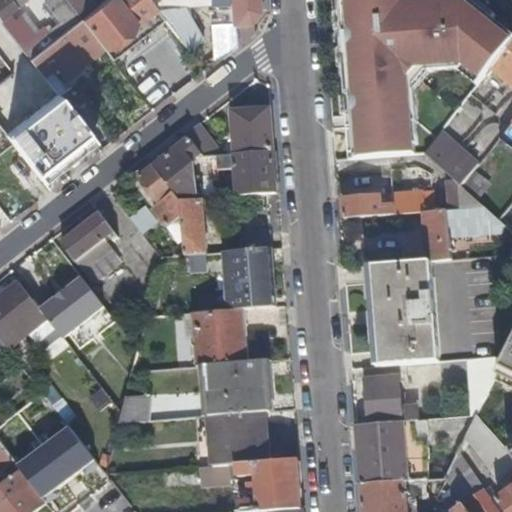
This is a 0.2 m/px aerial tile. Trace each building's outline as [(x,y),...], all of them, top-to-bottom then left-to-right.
[(0,0),(0,20),(0,21),(26,2),(24,0),(0,0)] [(48,33),(54,41),(82,19),(66,0),(45,0),(62,21),(48,33)] [(91,0),(66,0),(82,19),(97,7),(91,0)] [(104,49),(155,9),(148,0),(106,0),(97,7),(82,19),(104,49)] [(148,0),(155,9),(189,6),(200,5),(200,7),(203,7),(203,3),(206,0),(148,0)] [(211,23),(214,62),(234,47),(233,23),(249,23),(259,10),(258,0),(210,0),(211,6),(219,5),(219,17),(217,18),(217,19),(213,19),(213,23),(211,23)] [(354,128),(357,160),(409,155),(413,155),(416,155),(415,143),(412,143),(411,124),(418,123),(415,87),(411,88),(410,82),(422,69),(427,68),(428,73),(463,69),(467,65),(485,79),(487,77),(511,44),(511,33),(494,19),(497,15),(478,0),(439,0),(438,1),(405,5),(405,0),(338,0),(344,65),(339,66),(340,77),(345,76),(349,128),(354,128)] [(190,17),(189,6),(155,9),(187,50),(203,41),(190,17)] [(65,79),(104,49),(82,19),(54,41),(30,59),(44,76),(55,67),(65,79)] [(511,44),(487,77),(511,96),(511,44)] [(467,65),(463,69),(481,84),(485,79),(467,65)] [(411,88),(415,87),(428,73),(427,68),(422,69),(410,82),(411,88)] [(0,127),(6,135),(40,108),(13,72),(12,73),(0,82),(0,127)] [(70,87),(59,96),(76,118),(87,109),(70,87)] [(58,94),(40,108),(6,135),(23,157),(39,176),(90,136),(76,118),(59,96),(58,94)] [(460,138),(480,109),(465,98),(445,127),(460,138)] [(231,113),(234,156),(276,152),(273,110),(231,113)] [(511,124),(499,140),(511,150),(511,124)] [(211,141),(199,125),(186,135),(202,157),(204,159),(222,157),(211,141)] [(481,162),(444,131),(426,154),(452,177),(462,186),(474,171),(481,162)] [(185,171),(202,157),(186,135),(151,162),(183,203),(200,201),(185,171)] [(238,169),(240,198),(269,195),(279,194),(276,152),(234,156),(224,157),(225,170),(238,169)] [(452,178),(452,177),(426,154),(416,155),(413,155),(409,155),(410,169),(421,169),(422,176),(441,175),(442,179),(452,178)] [(28,188),(40,178),(39,176),(23,157),(11,167),(28,188)] [(170,228),(184,217),(183,203),(151,162),(137,173),(162,204),(155,209),(170,228)] [(490,184),(474,171),(462,186),(478,200),(490,184)] [(452,178),(455,209),(485,207),(478,200),(462,186),(452,177),(452,178)] [(344,199),(346,218),(426,211),(434,211),(434,205),(437,205),(435,191),(399,194),(383,196),(382,190),(356,192),(356,198),(344,199)] [(239,206),(239,198),(227,199),(227,208),(239,206)] [(209,255),(204,201),(200,201),(183,203),(184,217),(187,257),(209,255)] [(499,232),(504,224),(499,219),(485,207),(455,209),(434,211),(426,211),(430,262),(434,262),(439,262),(454,260),(452,235),(499,232)] [(145,208),(131,219),(143,234),(157,222),(145,208)] [(62,244),(95,285),(124,262),(106,240),(116,232),(98,209),(80,223),(84,229),(62,244)] [(230,244),(230,253),(274,249),(272,232),(242,234),(242,242),(230,244)] [(375,250),(376,266),(406,264),(404,248),(375,250)] [(274,255),(274,249),(230,253),(224,253),(230,312),(245,311),(279,308),(274,255)] [(443,362),(434,262),(430,262),(406,264),(376,266),(384,367),(443,362)] [(64,343),(106,311),(76,273),(36,304),(45,316),(48,320),(64,343)] [(0,339),(9,351),(48,320),(45,316),(36,304),(19,283),(0,297),(0,339)] [(249,363),(245,311),(230,312),(195,315),(199,367),(207,366),(249,363)] [(511,449),(509,452),(511,456),(511,347),(508,356),(499,375),(511,381),(511,449)] [(469,359),(473,415),(479,415),(499,375),(508,356),(469,359)] [(271,412),(267,361),(249,363),(207,366),(211,417),(264,412),(269,412),(271,412)] [(366,378),(369,424),(410,420),(418,420),(417,405),(402,406),(400,376),(366,378)] [(152,397),(126,398),(122,414),(121,419),(119,425),(151,422),(152,397)] [(34,428),(23,437),(38,457),(69,434),(50,409),(30,423),(34,428)] [(268,463),(264,412),(211,417),(215,467),(268,463)] [(272,463),(269,412),(264,412),(268,463),(272,463)] [(511,484),(505,475),(511,470),(511,456),(509,452),(479,416),(467,439),(507,493),(511,490),(511,484)] [(412,442),(410,420),(369,424),(358,425),(362,485),(432,480),(430,458),(427,458),(426,441),(412,442)] [(21,442),(7,423),(0,428),(0,441),(8,452),(21,442)] [(36,511),(48,503),(8,452),(0,441),(0,474),(4,481),(0,483),(0,490),(0,491),(0,490),(0,495),(8,506),(0,511),(36,511)] [(465,503),(484,489),(460,455),(448,479),(454,487),(465,503)] [(243,503),(243,511),(275,511),(303,509),(299,461),(272,463),(268,463),(215,467),(204,468),(205,486),(232,484),(231,478),(258,476),(258,484),(252,484),(252,494),(259,493),(260,501),(243,503)] [(511,484),(511,490),(507,493),(499,500),(506,511),(499,511),(484,489),(465,503),(471,511),(511,511),(511,470),(505,475),(511,484)] [(0,511),(8,506),(0,495),(0,490),(0,491),(0,490),(0,483),(4,481),(0,474),(0,511)] [(424,511),(424,508),(435,507),(433,479),(432,480),(362,485),(364,511),(424,511)] [(471,511),(465,503),(454,487),(445,493),(457,510),(456,511),(457,511),(471,511)]
